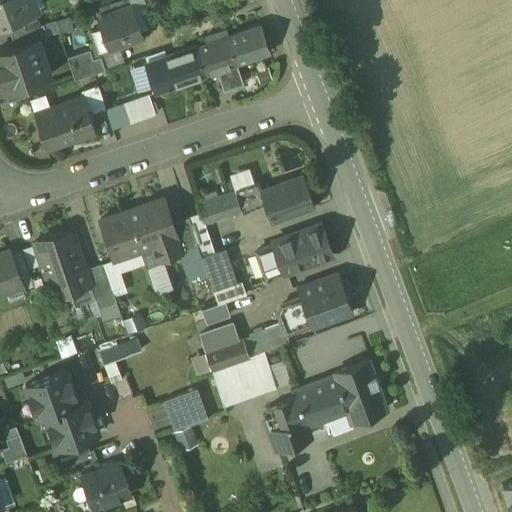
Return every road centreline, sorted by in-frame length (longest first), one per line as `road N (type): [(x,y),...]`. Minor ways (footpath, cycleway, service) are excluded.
road 1 (tertiary): [(318,90),(475,511)]
road 2 (residential): [(318,90),(5,202)]
road 3 (unknown): [(413,407),(258,466)]
road 4 (unknown): [(359,260),(234,308)]
